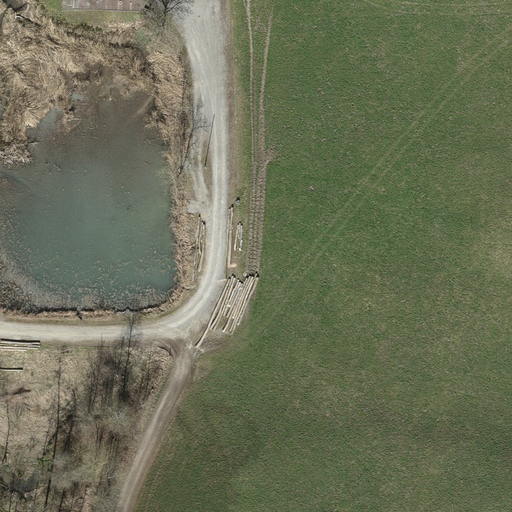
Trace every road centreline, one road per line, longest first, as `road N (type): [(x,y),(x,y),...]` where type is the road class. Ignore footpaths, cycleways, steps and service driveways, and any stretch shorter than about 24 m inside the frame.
road 1 (track): [(0,325),(152,330),(206,318),(213,76),(199,0)]
road 2 (track): [(121,511),(206,318)]
